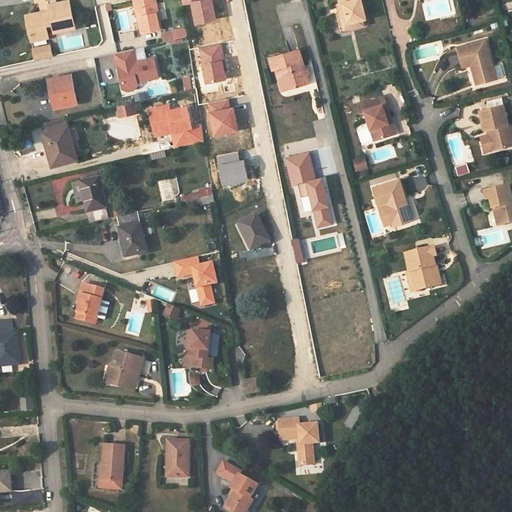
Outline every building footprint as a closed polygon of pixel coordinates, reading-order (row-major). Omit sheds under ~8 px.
[(73,23),(69,1),(49,5),(47,0),(37,0),(38,2),(40,1),(42,12),(31,14),(33,22),(28,23),(31,41),(48,38),(45,26),(53,24),(54,33),(78,28),(77,22),(73,23)] [(155,0),(133,0),(135,7),(137,7),(142,33),(162,30),(155,0)] [(182,0),(183,4),(193,2),(197,23),(216,19),(212,0),(182,0)] [(340,0),(341,3),(334,5),(339,31),(363,25),(362,19),(365,19),(360,0),(340,0)] [(479,15),(478,0),(465,0),(467,16),(479,15)] [(176,40),(175,39),(187,36),(185,28),(173,30),(174,31),(163,33),(165,42),(176,40)] [(486,41),(458,49),(463,68),(472,66),(476,65),(481,84),(497,80),(486,41)] [(221,43),(200,47),(207,83),(227,79),(225,72),(223,61),(224,60),(221,43)] [(33,50),(35,60),(51,57),(49,46),(33,50)] [(128,91),(134,89),(138,85),(137,82),(158,77),(154,58),(136,61),(133,49),(115,53),(123,88),(128,91)] [(281,68),(287,89),(309,83),(299,50),(270,59),(273,70),(276,69),(281,68)] [(476,65),(472,66),(477,85),(481,84),(476,65)] [(282,90),(287,89),(281,68),(276,69),(282,90)] [(77,104),(72,75),(50,79),(54,98),(53,98),(55,108),(77,104)] [(185,77),(186,89),(193,88),(192,76),(185,77)] [(388,113),(385,104),(383,97),(358,105),(360,113),(365,112),(374,140),(392,135),(385,114),(388,113)] [(213,113),(233,109),(231,101),(211,105),(213,113)] [(135,113),(133,103),(118,106),(120,116),(135,113)] [(504,106),(480,112),(485,132),(490,131),(491,135),(489,136),(494,152),(508,148),(506,137),(511,135),(511,132),(510,125),(508,125),(504,106)] [(157,135),(172,132),(175,147),(203,140),(199,124),(191,126),(187,107),(153,115),(157,135)] [(233,109),(213,113),(217,134),(237,130),(234,118),(233,109)] [(395,134),(388,113),(385,114),(392,135),(395,134)] [(44,133),(47,144),(54,142),(60,163),(77,159),(69,126),(44,133)] [(54,142),(47,144),(53,165),(60,163),(54,142)] [(166,158),(165,151),(150,154),(152,160),(166,158)] [(224,185),(248,180),(246,167),(244,160),(240,161),(238,151),(218,155),(224,185)] [(315,179),(309,152),(286,158),(292,185),(298,184),(301,197),(311,195),(314,210),(318,227),(333,224),(329,206),(330,206),(323,178),(315,179)] [(364,157),(353,160),(356,171),(366,168),(364,157)] [(457,167),(459,175),(471,172),(469,163),(457,167)] [(106,208),(99,179),(81,183),(87,212),(89,212),(92,223),(107,219),(105,208),(106,208)] [(398,180),(372,188),(378,206),(385,204),(392,226),(411,221),(405,203),(403,204),(402,199),(404,198),(398,180)] [(181,197),(183,202),(186,201),(214,195),(213,187),(199,190),(200,193),(181,197)] [(508,187),(488,191),(490,199),(492,210),(496,209),(497,216),(495,216),(497,227),(511,223),(511,204),(508,187)] [(215,202),(214,195),(186,201),(187,207),(200,204),(200,205),(215,202)] [(305,212),(314,210),(311,195),(301,197),(305,212)] [(126,257),(147,252),(141,223),(139,223),(137,212),(119,217),(121,228),(119,228),(126,257)] [(257,215),(239,223),(252,249),(264,243),(263,240),(268,237),(257,215)] [(431,248),(405,254),(409,272),(409,273),(411,273),(414,284),(415,283),(418,292),(437,287),(432,267),(435,266),(435,265),(433,257),(431,248)] [(204,265),(201,256),(175,262),(179,277),(194,274),(199,291),(201,302),(202,307),(214,304),(210,285),(217,283),(212,263),(204,265)] [(436,265),(435,265),(435,266),(432,267),(437,287),(441,286),(436,265)] [(411,293),(418,292),(415,283),(414,284),(411,273),(409,273),(409,272),(406,273),(411,293)] [(105,290),(83,285),(80,295),(82,296),(78,313),(97,318),(98,317),(102,300),(105,290)] [(201,302),(199,291),(190,293),(192,304),(201,302)] [(406,296),(390,298),(391,306),(399,305),(399,310),(408,309),(406,296)] [(102,300),(98,317),(106,319),(110,302),(102,300)] [(180,308),(169,303),(165,313),(176,317),(180,308)] [(97,318),(78,313),(76,319),(96,324),(97,318)] [(0,366),(20,364),(17,334),(13,335),(11,321),(0,322),(0,366)] [(210,333),(189,331),(187,353),(191,358),(196,358),(195,368),(212,370),(213,361),(207,360),(208,352),(210,333)] [(143,360),(117,353),(113,366),(110,366),(109,384),(124,385),(133,387),(135,380),(129,379),(131,372),(139,374),(143,360)] [(136,388),(139,374),(131,372),(129,379),(135,380),(133,387),(136,388)] [(258,379),(245,381),(247,394),(261,391),(258,379)] [(334,397),(326,399),(327,406),(335,404),(334,397)] [(299,420),(279,421),(280,440),(299,439),(300,445),(298,445),(299,466),(312,465),(311,444),(319,444),(318,425),(299,426),(299,420)] [(167,440),(167,458),(170,458),(170,477),(188,477),(189,441),(167,440)] [(102,480),(121,481),(124,447),(103,445),(101,464),(104,464),(102,480)] [(234,483),(240,474),(241,472),(223,462),(217,473),(234,483)] [(9,473),(0,473),(0,491),(11,491),(9,473)] [(258,484),(240,474),(234,483),(232,488),(236,490),(228,506),(233,508),(233,511),(246,511),(253,500),(250,498),(258,484)]
